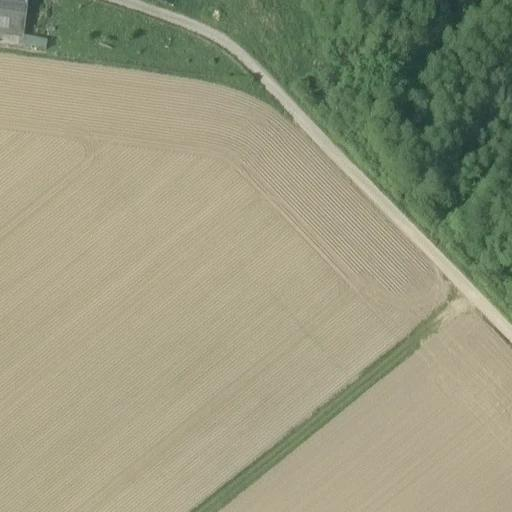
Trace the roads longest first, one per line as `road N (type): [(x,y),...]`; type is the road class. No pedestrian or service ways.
road 1 (residential): [(511,336),(220,37),(115,0)]
road 2 (track): [(478,303),(222,511)]
